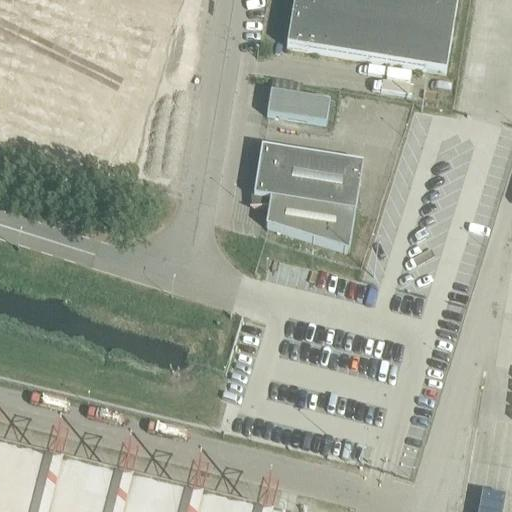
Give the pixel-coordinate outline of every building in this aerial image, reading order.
[(0,0),(0,141),(125,181),(175,19),(114,0),(0,0)] [(294,0),(286,51),(445,77),(457,0),(294,0)] [(266,120),(325,129),(329,106),(269,96),(266,120)] [(354,217),(362,168),(261,152),(253,201),(258,202),(258,212),(268,211),(265,231),(348,257),(354,217)] [(203,511),(194,510),(195,506),(192,506),(191,509),(124,493),(125,489),(122,489),(121,492),(54,476),(55,472),(52,472),(51,475),(0,462),(0,511),(203,511)]
